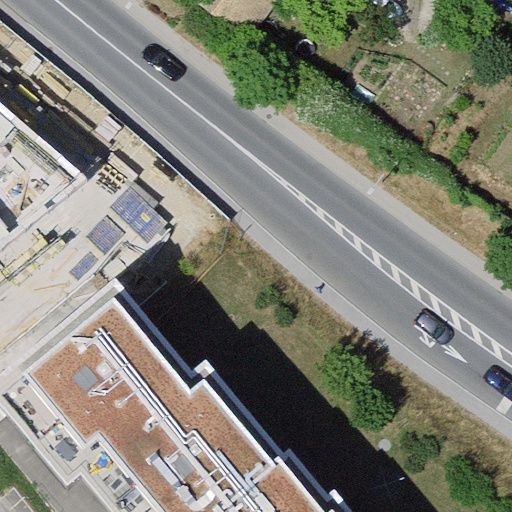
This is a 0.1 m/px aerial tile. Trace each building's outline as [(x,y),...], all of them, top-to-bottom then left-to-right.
[(201,0),(198,4),(245,41),(278,0),(201,0)] [(0,252),(86,181),(0,105),(0,252)] [(0,393),(78,487),(91,475),(191,392),(109,298),(0,389),(0,393)] [(121,511),(236,511),(281,475),(203,382),(191,392),(91,475),(121,511)] [(324,511),(288,469),(281,475),(236,511),(324,511)]
